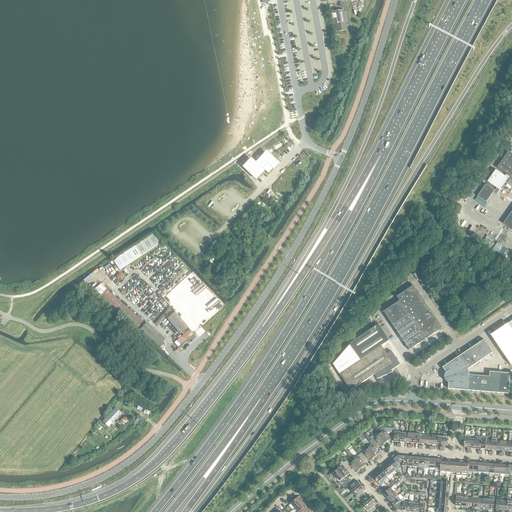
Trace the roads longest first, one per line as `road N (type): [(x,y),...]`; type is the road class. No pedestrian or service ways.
road 1 (tertiary): [(0,496),(56,493),(102,478),(153,441),(203,381),(309,223),(361,110),(395,0)]
road 2 (trunk): [(194,511),(300,366),(511,24)]
road 3 (motorway): [(267,388),(365,226),(483,0)]
road 4 (motorway): [(381,154),(297,311),(154,511)]
road 5 (trunk): [(414,0),(356,162),(256,339)]
road 6 (motorway): [(256,339),(186,431),(138,477),(75,505),(0,511)]
road 7 (motorway): [(381,154),(256,339)]
road 8 (tertiary): [(230,511),(365,407),(410,401)]
road 9 (motorway): [(459,0),(381,154)]
road 10 (motorway): [(170,511),(267,388)]
road 11 (motorway): [(185,511),(267,388)]
road 12 (unclassified): [(410,401),(414,375),(511,308)]
road 13 (residential): [(391,511),(365,475),(397,449),(455,454)]
